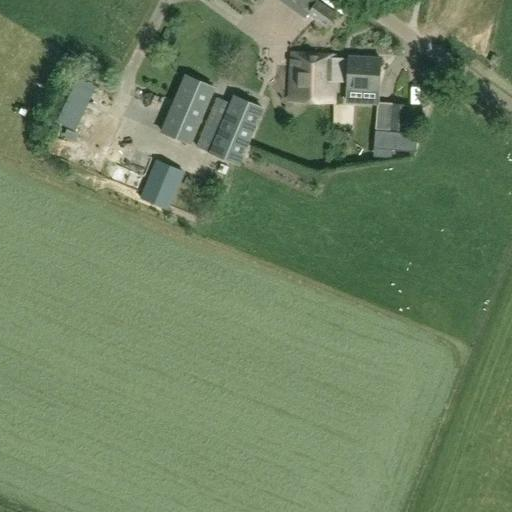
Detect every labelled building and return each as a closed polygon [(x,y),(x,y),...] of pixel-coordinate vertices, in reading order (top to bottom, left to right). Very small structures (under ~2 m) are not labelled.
[(336,15),(317,1),(318,0),(317,0),(279,0),(305,18),(307,15),(326,29),(336,15)] [(158,23),(170,31),(179,18),(167,10),(158,23)] [(334,82),(334,59),(335,56),(292,53),(289,101),(333,103),(334,82)] [(348,60),(334,59),(334,82),(347,82),(347,90),(379,92),(381,59),(349,57),(348,60)] [(160,132),(189,145),(213,89),(184,76),(160,132)] [(95,87),(76,78),(56,122),(75,131),(95,87)] [(232,97),(209,152),(239,164),(262,109),(232,97)] [(124,103),(120,120),(153,129),(158,113),(124,103)] [(408,128),(409,106),(390,104),(389,127),(408,128)] [(181,171),(157,162),(142,199),(166,208),(181,171)]
